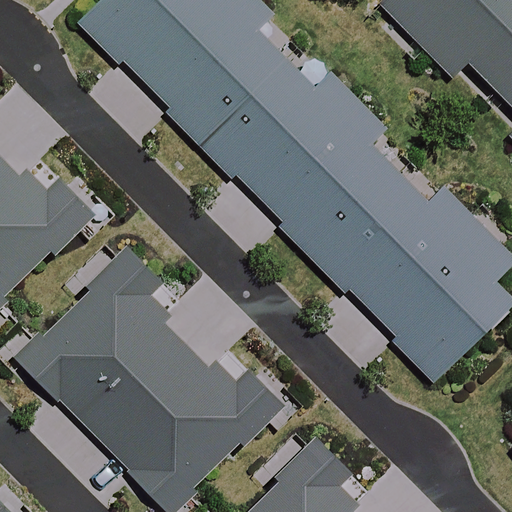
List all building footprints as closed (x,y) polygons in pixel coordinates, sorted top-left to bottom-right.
[(419,383),(505,300),(486,281),(508,259),(435,184),(413,206),(355,147),(375,128),(318,70),(299,89),(245,34),(264,16),(248,0),(84,0),(65,19),(419,383)] [(511,0),(372,0),(442,70),(460,52),(511,104),(511,121),(503,130),(511,139),(511,0)] [(0,286),(73,214),(34,176),(21,189),(0,167),(0,286)] [(146,281),(109,244),(0,352),(0,356),(45,401),(49,397),(118,465),(113,469),(155,511),(158,511),(268,402),(230,364),(217,377),(133,294),(146,281)] [(340,470),(303,433),(223,511),(355,511),(327,483),(340,470)]
